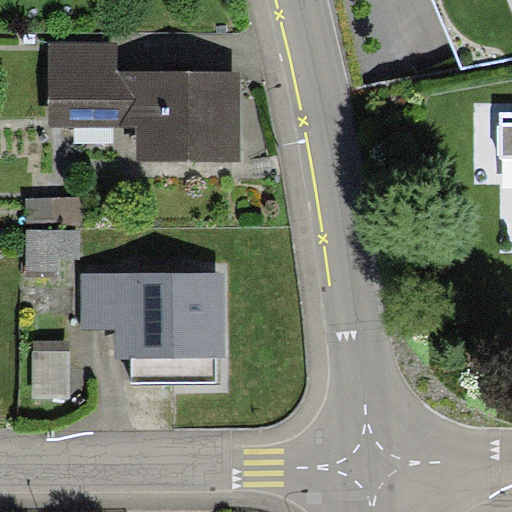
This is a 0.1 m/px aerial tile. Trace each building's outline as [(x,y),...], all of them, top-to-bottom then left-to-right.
[(138,165),(241,165),(241,72),(125,72),(125,44),(49,44),(49,128),(138,128),(138,165)] [(511,121),(504,122),(503,160),(511,160),(511,121)] [(67,233),(67,195),(21,194),(21,232),(67,233)] [(19,233),(18,274),(68,276),(69,234),(19,233)] [(133,358),(223,357),(222,284),(86,286),(87,333),(132,333),(133,358)] [(71,398),(72,354),(35,354),(35,398),(71,398)]
